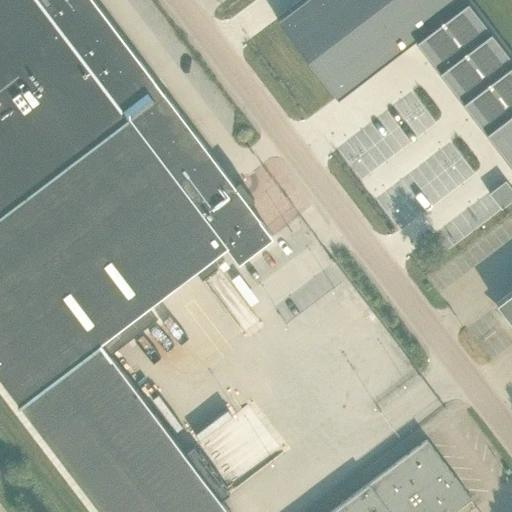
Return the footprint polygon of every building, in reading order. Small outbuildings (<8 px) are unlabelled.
[(154,82),(91,0),(0,0),(0,379),(100,511),(227,511),(98,341),(224,244),(237,262),(270,236),(160,91),(161,83),(154,82)] [(511,59),(466,0),(298,0),(276,18),(336,96),(414,37),(489,134),(494,130),(511,153),(511,59)] [(511,189),(505,180),(489,192),(500,207),(511,198),(511,189)] [(511,289),(494,303),(511,326),(511,289)] [(450,511),(469,498),(424,439),(327,511),(450,511)]
